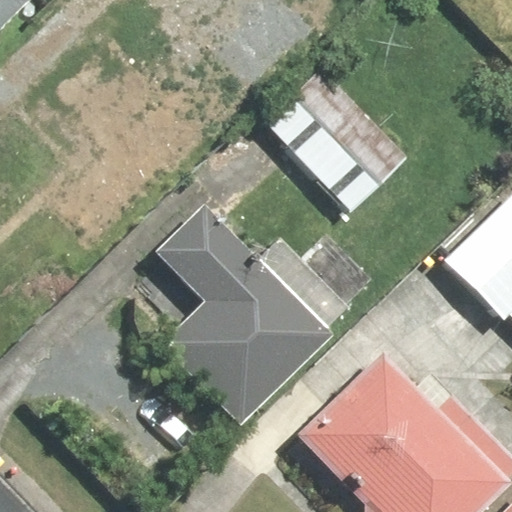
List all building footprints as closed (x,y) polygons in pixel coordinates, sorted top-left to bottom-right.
[(0,0),(0,34),(24,10),(13,0),(0,0)] [(318,0),(225,0),(198,27),(258,85),(331,12),(318,0)] [(38,201),(92,255),(236,109),(129,3),(46,87),(99,139),(38,201)] [(305,75),(251,129),(343,221),(397,167),(305,75)] [(511,188),(442,259),(509,325),(511,321),(511,188)] [(157,345),(237,424),(341,319),(213,192),(151,254),(199,302),(157,345)] [(354,511),(470,511),(511,470),(511,459),(391,340),(303,429),(371,496),(354,511)] [(511,511),(511,496),(496,511),(511,511)]
